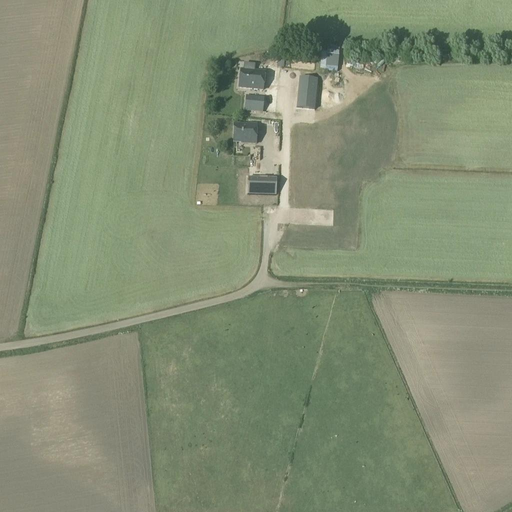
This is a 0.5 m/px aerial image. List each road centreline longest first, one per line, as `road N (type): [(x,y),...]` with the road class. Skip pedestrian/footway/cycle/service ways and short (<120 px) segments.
road 1 (track): [(258,284),(181,310),(0,348)]
road 2 (track): [(511,292),(258,284)]
road 3 (track): [(268,127),(258,284)]
